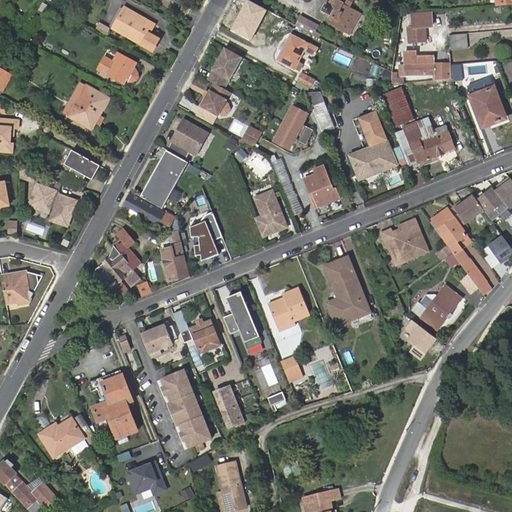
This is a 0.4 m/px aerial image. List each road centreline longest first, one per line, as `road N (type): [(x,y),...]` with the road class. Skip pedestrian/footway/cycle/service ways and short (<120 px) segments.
road 1 (residential): [(511,159),(124,316)]
road 2 (residential): [(77,268),(220,0)]
road 3 (residential): [(384,511),(443,376),(511,283)]
